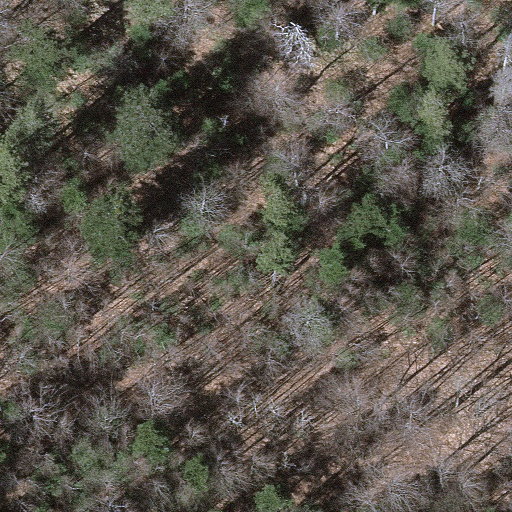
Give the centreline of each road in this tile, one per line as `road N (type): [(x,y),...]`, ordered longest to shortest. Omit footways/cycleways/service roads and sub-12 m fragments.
road 1 (track): [(0,382),(278,387),(511,379)]
road 2 (track): [(226,511),(511,419)]
